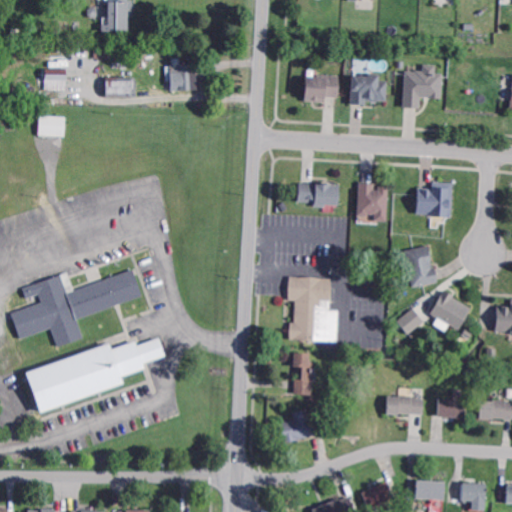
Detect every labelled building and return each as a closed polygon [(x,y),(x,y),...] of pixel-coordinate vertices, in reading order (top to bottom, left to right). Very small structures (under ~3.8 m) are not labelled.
[(135,0),(135,15),(129,15),(129,31),(109,30),(109,15),(105,15),(105,7),(109,7),(109,0),(135,0)] [(91,18),(88,15),(87,10),(90,7),(94,7),(97,9),(97,15),(95,17),(91,18)] [(192,73),(197,73),(197,90),(168,91),(168,87),(164,87),(164,84),(166,84),(166,66),(192,65),(192,73)] [(435,74),(443,74),(441,100),(421,98),(420,110),(403,109),(406,72),(416,73),(416,71),(422,72),(423,65),(436,66),(435,74)] [(65,92),(44,91),(44,70),(66,70),(65,92)] [(378,81),(387,81),(386,102),(377,101),(377,102),(366,102),(365,106),(350,105),(352,76),(365,77),(365,74),(379,75),(378,81)] [(338,98),(325,98),(324,104),(304,103),(306,77),(326,78),(326,75),(339,76),(338,98)] [(105,99),(105,78),(134,77),(134,99),(105,99)] [(63,137),(38,136),(39,116),(64,117),(63,137)] [(337,205),(314,204),(314,202),(298,201),(299,183),(338,185),(337,205)] [(378,190),(378,187),(388,187),(386,222),(374,221),(374,214),(367,214),(367,216),(357,215),(359,183),(374,184),(374,190),(378,190)] [(451,217),(430,217),(431,215),(416,214),(417,189),(432,189),(432,183),(453,184),(451,217)] [(431,267),(435,267),(438,282),(412,288),(404,251),(428,246),(432,264),(431,265),(431,267)] [(144,295),(79,318),(85,336),(59,346),(52,327),(22,338),(12,312),(43,301),(40,293),(28,297),(24,287),(63,273),(70,291),(135,268),(144,295)] [(337,342),(290,340),(290,322),(294,322),(295,300),(289,300),(290,277),(331,278),(329,311),(338,311),(337,342)] [(458,330),(429,313),(443,290),(454,296),(453,298),(471,308),(458,330)] [(511,335),(509,335),(509,333),(495,332),(496,306),(511,307),(511,300),(511,335)] [(408,335),(397,322),(412,309),(423,322),(408,335)] [(166,354),(144,362),(146,367),(122,375),(124,381),(40,412),(25,370),(109,340),(112,348),(136,339),(138,344),(159,336),(166,354)] [(496,359),(487,358),(488,349),(496,349),(496,359)] [(313,400),(294,398),(296,372),(293,371),(294,356),(310,357),(309,366),(312,366),(311,383),(314,383),(313,400)] [(474,373),(467,373),(467,364),(475,364),(474,373)] [(411,398),(423,399),(422,414),(398,413),(398,415),(388,415),(388,397),(400,397),(400,396),(411,396),(411,398)] [(465,417),(439,416),(440,397),(466,398),(465,417)] [(507,402),(511,402),(511,417),(480,417),(481,400),(494,400),(494,398),(507,399),(507,402)] [(310,416),(316,415),(319,432),(300,436),(301,438),(284,441),(280,421),(296,418),(294,411),(309,408),(310,416)] [(443,501),(416,498),(418,480),(445,483),(443,501)] [(369,510),(362,492),(387,482),(394,499),(393,499),(394,500),(369,510)] [(484,511),(471,511),(471,501),(462,501),(463,483),(485,483),(484,511)] [(341,502),(350,498),(355,511),(313,511),(311,506),(338,495),(341,502)]
